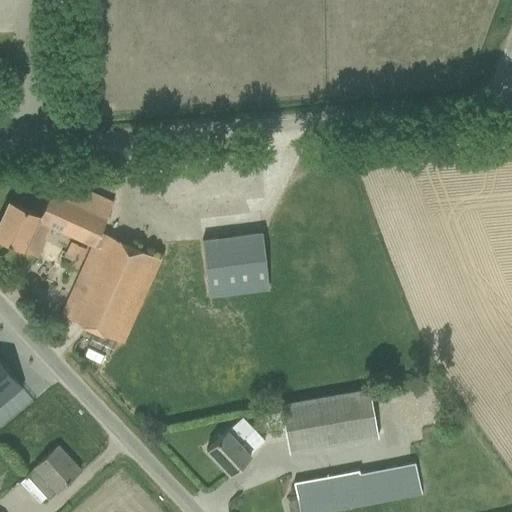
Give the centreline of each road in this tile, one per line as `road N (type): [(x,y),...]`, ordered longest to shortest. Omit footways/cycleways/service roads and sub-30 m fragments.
road 1 (unclassified): [(0,149),(499,106)]
road 2 (unclassified): [(194,511),(0,305)]
